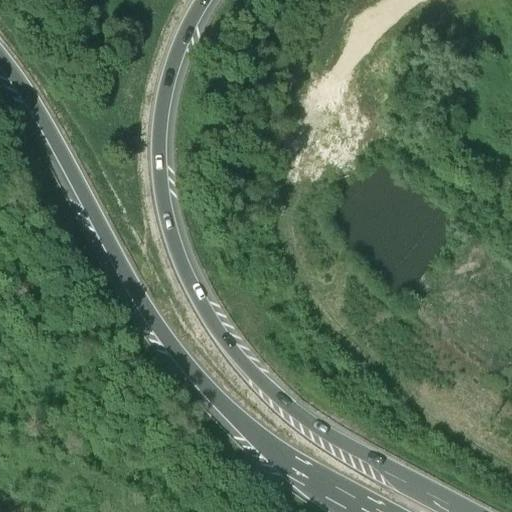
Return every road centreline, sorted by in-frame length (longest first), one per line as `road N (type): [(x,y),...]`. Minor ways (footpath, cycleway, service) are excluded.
road 1 (motorway): [(453,511),(288,409),(228,347),(188,285),(165,210),(161,143),(180,57),(209,0)]
road 2 (motorway): [(0,62),(54,141),(130,298),(195,388),(264,449),(374,511)]
